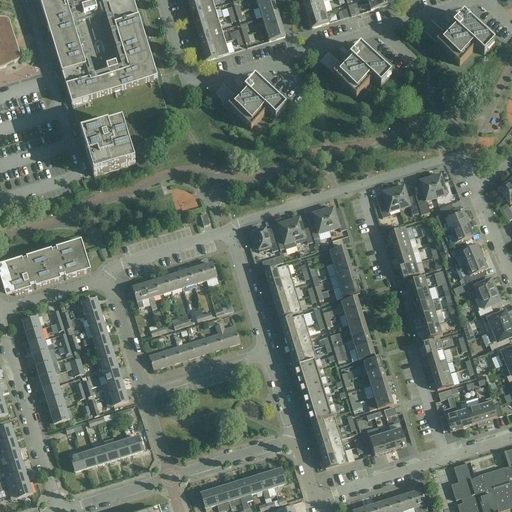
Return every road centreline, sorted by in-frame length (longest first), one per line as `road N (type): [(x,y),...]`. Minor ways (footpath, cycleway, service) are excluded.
road 1 (residential): [(57,511),(0,327)]
road 2 (residential): [(161,0),(188,87),(271,62)]
road 3 (residential): [(72,142),(27,0)]
road 4 (residential): [(226,232),(362,186)]
road 5 (residential): [(362,186),(459,155),(474,189)]
road 6 (residential): [(314,502),(445,459)]
road 7 (residential): [(293,442),(169,479)]
road 8 (residential): [(142,392),(264,354)]
road 9 (residential): [(264,354),(226,232)]
road 10 (residential): [(226,232),(106,274)]
road 11 (residential): [(142,392),(106,274)]
